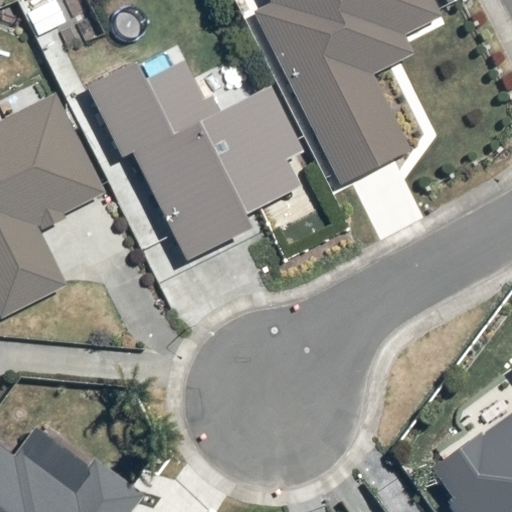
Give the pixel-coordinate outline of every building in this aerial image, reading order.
[(257,15),(341,182),(410,147),(374,76),(413,56),(403,36),(440,18),(430,0),(272,0),(275,5),(257,15)] [(263,76),(208,104),(188,63),(146,85),(138,69),(90,93),(126,165),(137,159),(186,256),(250,226),(246,218),(302,189),(289,164),(307,155),(263,76)] [(0,317),(3,324),(70,291),(38,226),(102,195),(56,101),(45,106),(0,125),(0,317)] [(461,511),(511,511),(511,417),(438,471),(461,511)] [(132,511),(143,499),(101,468),(96,474),(43,433),(20,463),(0,448),(0,511),(132,511)]
